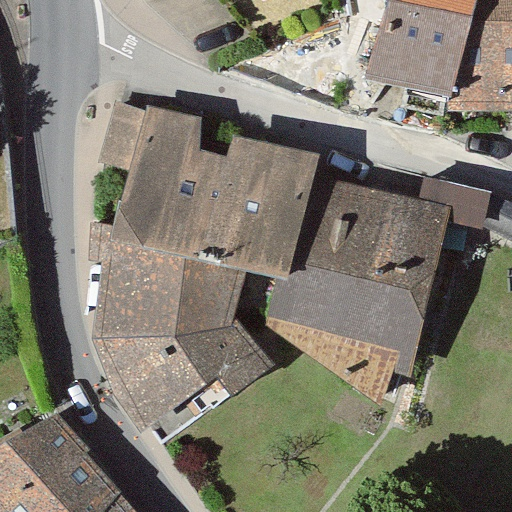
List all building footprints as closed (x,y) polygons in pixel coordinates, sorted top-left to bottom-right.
[(511,0),(400,0),(379,80),(450,93),(511,93),(511,0)] [(149,113),(114,258),(245,290),(278,298),(303,303),(330,183),(336,158),(149,113)] [(409,438),(455,214),(330,183),(303,303),(278,298),(270,333),(409,438)] [(245,290),(114,258),(96,354),(161,458),(281,378),(238,325),(245,290)] [(135,511),(58,409),(0,447),(0,505),(6,511),(135,511)]
